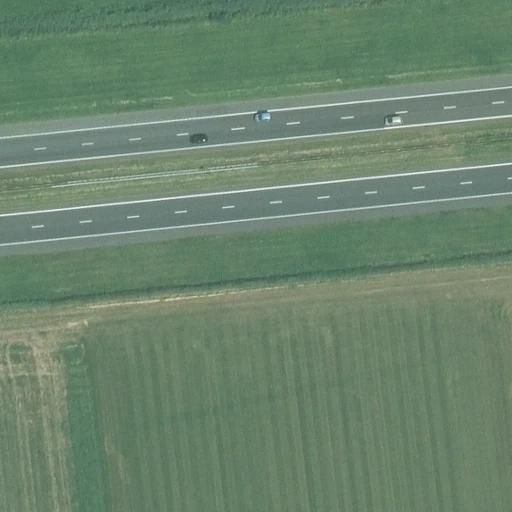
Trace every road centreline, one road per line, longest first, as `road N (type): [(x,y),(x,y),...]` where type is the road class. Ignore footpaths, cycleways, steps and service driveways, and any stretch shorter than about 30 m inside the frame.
road 1 (motorway): [(0,232),(511,181)]
road 2 (motorway): [(511,102),(0,150)]
